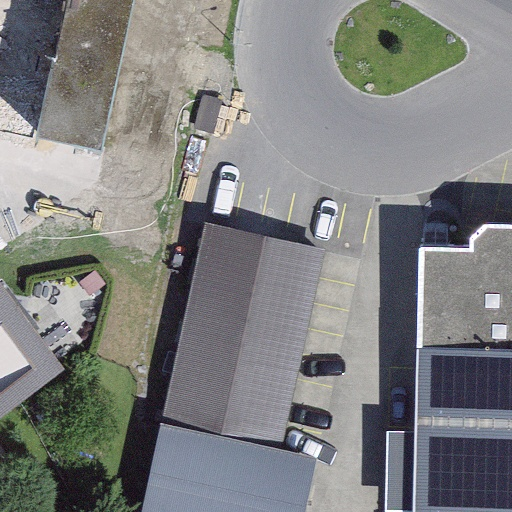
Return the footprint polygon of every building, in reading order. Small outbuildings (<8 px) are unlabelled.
[(0,0),(0,128),(37,135),(39,125),(103,138),(132,0),(0,0)] [(466,240),(422,239),(416,511),(511,511),(511,213),(490,214),(466,240)] [(205,219),(141,511),(304,511),(317,451),(283,444),(327,246),(205,219)] [(0,276),(0,411),(65,363),(0,276)] [(106,293),(86,287),(81,305),(101,310),(106,293)]
